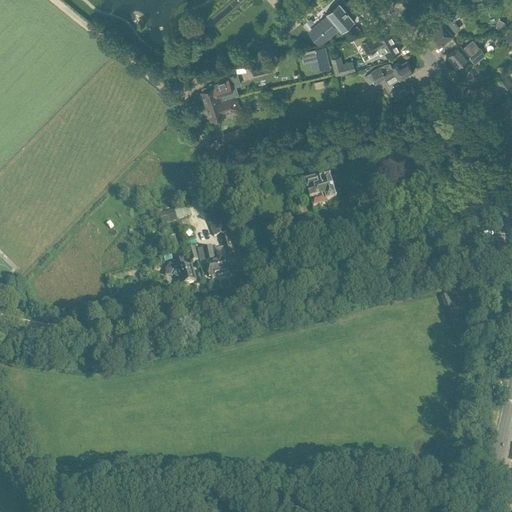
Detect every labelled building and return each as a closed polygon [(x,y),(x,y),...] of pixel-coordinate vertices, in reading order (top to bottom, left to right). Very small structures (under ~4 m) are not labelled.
[(310,32),(320,44),(339,28),(342,31),(347,27),(348,26),(347,26),(350,24),(350,25),(350,24),(355,19),(339,1),(326,12),(329,15),(310,32)] [(456,19),(463,14),(455,3),(441,13),(447,21),(454,16),(456,19)] [(95,15),(98,7),(91,4),(88,13),(95,15)] [(439,46),(446,39),(452,35),(442,22),(428,33),(439,46)] [(372,34),(353,39),(357,46),(362,43),(368,54),(377,49),(379,53),(384,50),(388,58),(401,51),(391,32),(379,39),(377,35),(376,32),(372,34)] [(455,49),(447,55),(457,67),(464,61),(470,56),(475,63),(485,55),(472,40),(463,48),(460,44),(455,49)] [(325,47),(301,53),(303,63),(318,60),(320,69),(330,67),(325,47)] [(253,75),(270,71),(267,61),(251,65),(253,75)] [(343,67),(335,69),(336,75),(355,70),(353,61),(342,64),(343,67)] [(401,64),(399,62),(392,66),(390,63),(385,64),(372,72),(370,70),(365,73),(366,75),(365,76),(369,83),(373,81),(375,84),(395,72),(399,80),(413,71),(407,61),(401,64)] [(503,90),(511,83),(511,82),(507,76),(498,83),(503,90)] [(232,87),(229,77),(211,84),(211,85),(203,88),(203,91),(202,91),(206,104),(220,99),(221,101),(235,96),(238,95),(235,86),(232,87)] [(502,92),(494,81),(488,86),(496,96),(502,92)] [(416,91),(411,82),(393,93),(399,102),(416,91)] [(221,101),(220,99),(206,104),(211,120),(225,115),(225,113),(239,108),(235,96),(221,101)] [(227,144),(236,141),(246,137),(243,128),(224,134),(227,144)] [(154,157),(142,169),(163,190),(175,177),(154,157)] [(336,200),(330,178),(321,181),(320,178),(305,182),(310,202),(312,202),(315,214),(322,213),(320,208),(328,206),(327,203),(336,200)] [(187,191),(194,188),(190,180),(183,183),(187,191)] [(190,216),(187,205),(174,209),(159,214),(162,225),(190,216)] [(214,236),(217,235),(227,232),(217,206),(206,210),(209,217),(207,217),(214,236)] [(223,274),(229,273),(230,276),(235,275),(235,272),(237,271),(234,257),(228,237),(222,239),(227,258),(220,259),(223,274)] [(218,275),(223,274),(220,259),(218,260),(215,247),(211,248),(211,247),(197,250),(200,263),(206,262),(209,277),(212,276),(212,279),(218,278),(218,275)] [(194,248),(181,251),(183,256),(188,255),(191,263),(198,260),(194,248)] [(280,254),(260,259),(264,273),(283,268),(280,254)] [(190,285),(189,284),(196,282),(192,267),(185,268),(183,259),(177,261),(177,259),(169,263),(165,269),(165,275),(174,276),(178,279),(179,279),(181,279),(184,290),(190,285)] [(453,306),(449,295),(443,297),(447,308),(453,306)]
